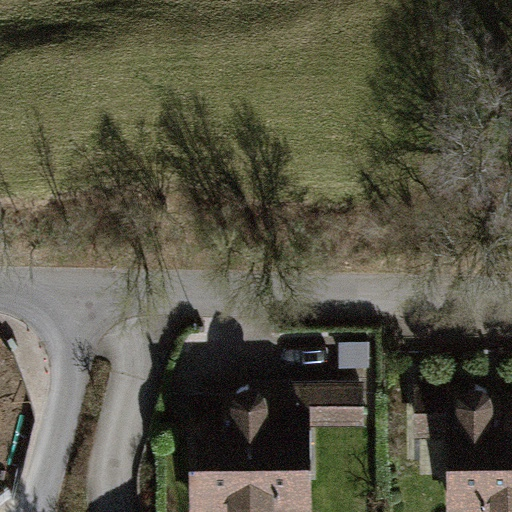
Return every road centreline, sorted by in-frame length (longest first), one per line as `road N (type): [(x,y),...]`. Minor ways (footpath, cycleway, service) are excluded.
road 1 (residential): [(70,294),(511,300)]
road 2 (residential): [(70,294),(40,511)]
